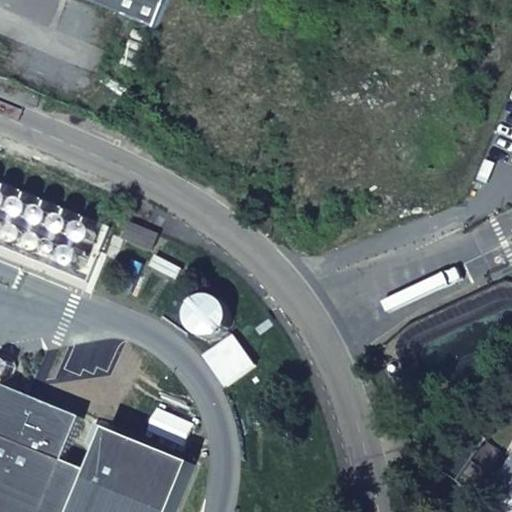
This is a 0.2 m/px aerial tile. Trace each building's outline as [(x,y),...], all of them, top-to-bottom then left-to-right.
[(167,0),(81,0),(155,29),(167,0)] [(160,233),(132,222),(126,237),(153,248),(160,233)] [(237,335),(208,356),(229,386),(258,364),(237,335)] [(0,511),(176,511),(197,464),(111,429),(100,425),(92,445),(103,450),(99,459),(92,455),(86,470),(67,461),(85,418),(0,382),(0,511)] [(511,511),(511,475),(507,482),(511,485),(511,500),(502,511),(511,511)]
